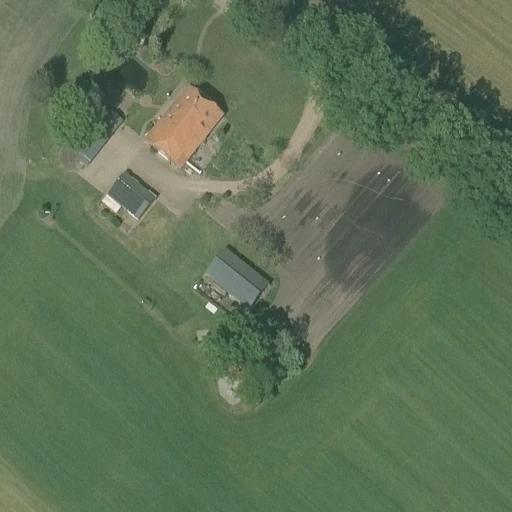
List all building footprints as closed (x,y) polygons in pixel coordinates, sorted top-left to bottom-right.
[(181,171),(224,117),(190,90),(147,143),(181,171)] [(90,164),(122,123),(105,111),(74,152),(84,159),(90,164)] [(84,159),(80,164),(86,169),(90,164),(84,159)] [(137,223),(156,200),(124,175),(106,197),(106,198),(101,205),(115,217),(121,210),(137,223)] [(248,313),(269,286),(224,251),(203,278),(248,313)] [(237,362),(224,376),(244,394),(256,381),(237,362)]
